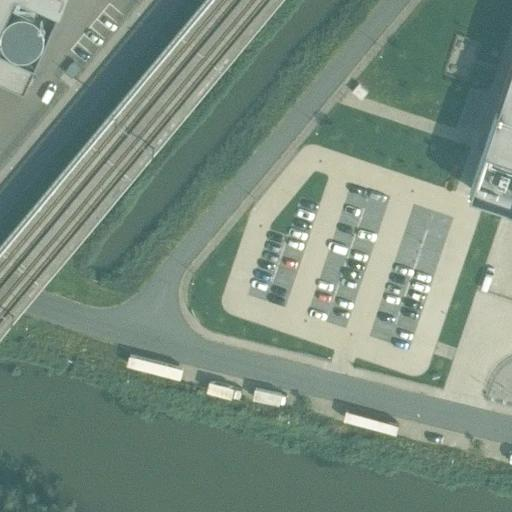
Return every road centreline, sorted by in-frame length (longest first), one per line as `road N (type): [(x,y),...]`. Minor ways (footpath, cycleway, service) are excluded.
road 1 (unclassified): [(139,336),(163,281),(395,0)]
road 2 (unclassified): [(139,336),(511,436)]
road 3 (unclassified): [(169,0),(0,203)]
road 4 (unknown): [(0,123),(79,0)]
road 5 (unclassified): [(0,291),(139,336)]
